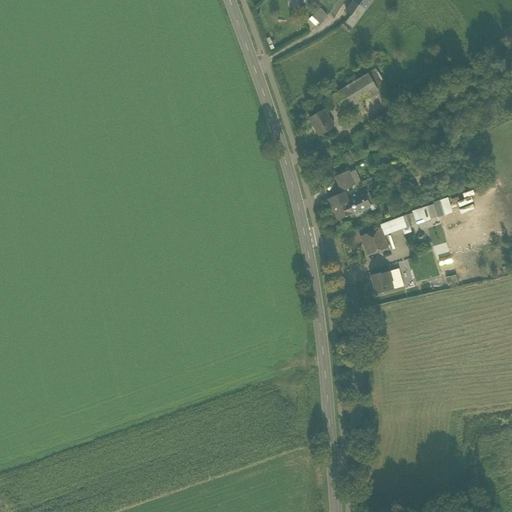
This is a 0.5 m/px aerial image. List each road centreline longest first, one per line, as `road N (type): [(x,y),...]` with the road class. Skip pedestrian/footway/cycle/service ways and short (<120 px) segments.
road 1 (tertiary): [(229,0),(303,230),(319,314),(336,511)]
road 2 (track): [(285,162),(511,31)]
